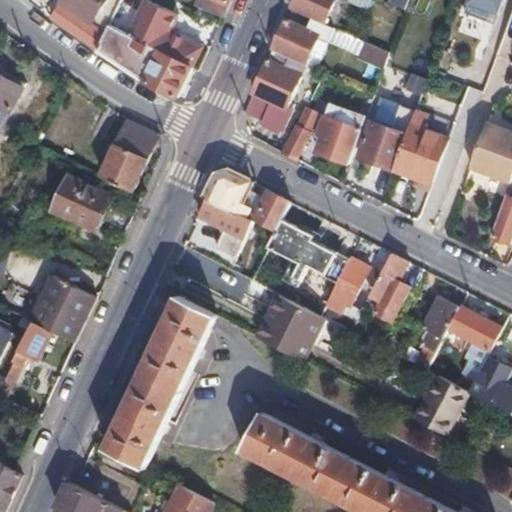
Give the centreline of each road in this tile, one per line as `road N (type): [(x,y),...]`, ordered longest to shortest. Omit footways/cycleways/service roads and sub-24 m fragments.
road 1 (tertiary): [(31,511),(207,139)]
road 2 (residential): [(511,292),(207,139)]
road 3 (residential): [(207,139),(117,94),(0,1)]
road 4 (tertiary): [(207,139),(267,0)]
